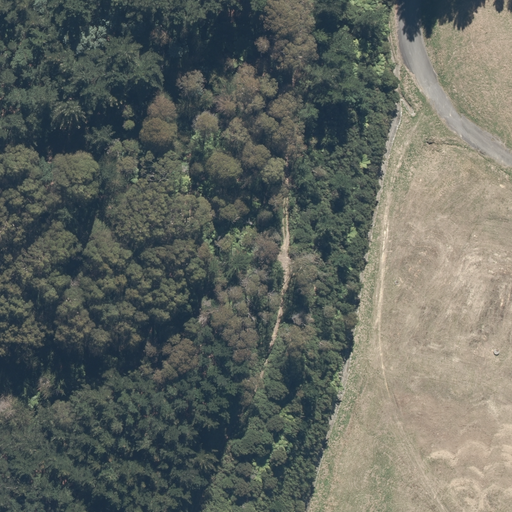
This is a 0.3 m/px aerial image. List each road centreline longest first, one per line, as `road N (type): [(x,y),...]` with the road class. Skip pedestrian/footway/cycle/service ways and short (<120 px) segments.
road 1 (track): [(183,511),(274,340),(282,173),(275,116),(301,0)]
road 2 (unknown): [(410,0),(394,47),(458,126),(511,159)]
